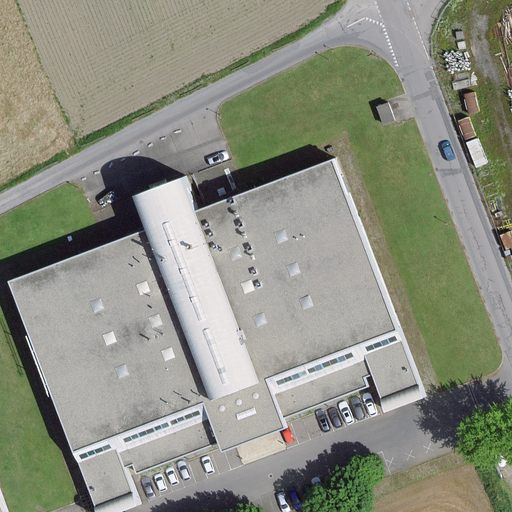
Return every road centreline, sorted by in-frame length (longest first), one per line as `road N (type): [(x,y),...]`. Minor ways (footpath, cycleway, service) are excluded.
road 1 (unclassified): [(0,205),(391,6)]
road 2 (unclassified): [(391,6),(511,329)]
